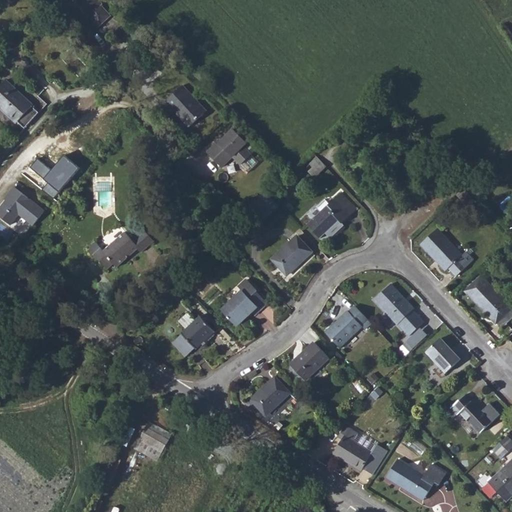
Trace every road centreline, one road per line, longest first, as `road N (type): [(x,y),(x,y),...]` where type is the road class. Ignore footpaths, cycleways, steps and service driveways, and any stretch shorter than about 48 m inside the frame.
road 1 (residential): [(196,400),(285,336),(326,276),(363,260),(415,273),(511,382)]
road 2 (unclassified): [(0,269),(196,400)]
road 3 (unclassified): [(196,400),(370,511)]
